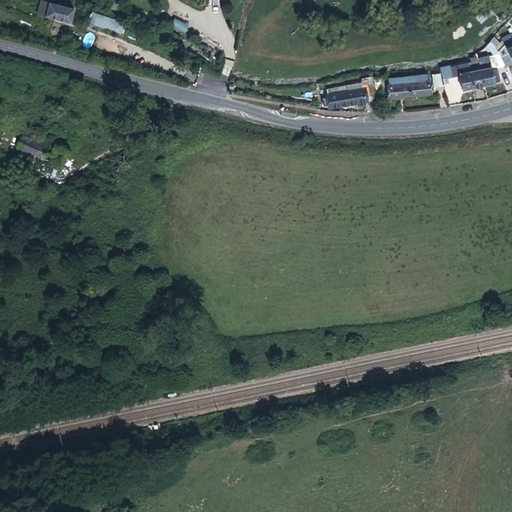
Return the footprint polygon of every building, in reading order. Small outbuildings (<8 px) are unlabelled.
[(41,0),(38,14),(72,22),(76,7),(48,0),(41,0)] [(124,36),(128,26),(92,12),(87,22),(124,36)] [(506,60),(511,59),(511,51),(509,44),(507,42),(500,46),(503,54),(487,56),(488,62),(499,60),(501,74),(508,74),(506,60)] [(491,76),(501,74),(499,60),(488,62),(491,76)] [(491,78),(491,76),(488,62),(476,64),(479,80),(491,78)] [(461,64),(453,65),(455,75),(467,73),(468,82),(479,80),(476,64),(476,63),(461,65),(461,64)] [(445,78),(452,78),(450,64),(443,65),(445,78)] [(393,98),(431,93),(430,81),(421,82),(420,77),(391,81),(392,89),(393,96),(393,98)] [(349,104),(374,99),(370,79),(364,80),(365,85),(349,87),(348,81),(343,82),(349,104)] [(332,107),(349,104),(343,82),(331,84),(332,90),(328,91),(332,107)] [(40,129),(31,125),(25,139),(68,157),(74,142),(63,137),(63,139),(54,135),(56,131),(42,125),(40,129)] [(109,176),(114,168),(107,163),(101,171),(109,176)]
